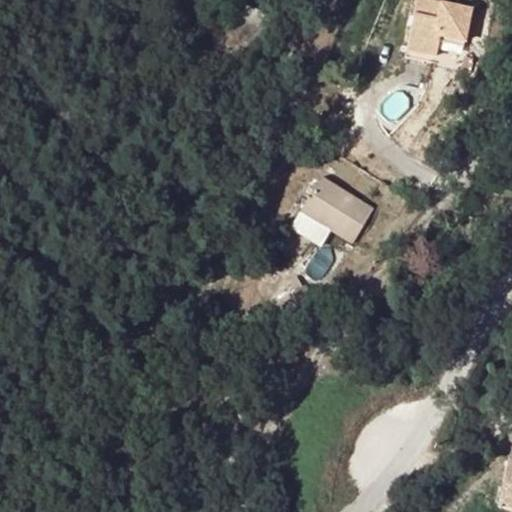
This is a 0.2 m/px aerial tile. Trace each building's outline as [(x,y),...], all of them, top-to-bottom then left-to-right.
[(237,5),(225,34),(242,41),(268,52),(284,13),(277,10),(276,14),(269,10),(267,17),(237,5)] [(435,47),(436,42),(462,47),(468,16),(415,5),(404,56),(433,61),(435,47)] [(237,50),(263,62),(268,52),(242,41),(237,50)] [(462,47),(436,42),(435,47),(460,53),(462,47)] [(433,61),(404,56),(402,62),(432,68),(433,61)] [(260,67),(253,82),(266,88),(272,73),(260,67)] [(318,224),(330,231),(352,244),(373,210),(321,179),(300,212),(318,224)] [(322,244),(330,231),(318,224),(310,237),(322,244)] [(305,304),(308,310),(315,305),(306,287),(277,302),(284,315),(305,304)] [(237,339),(229,363),(238,365),(245,342),(237,339)] [(272,365),(250,377),(257,388),(278,376),(272,365)]
